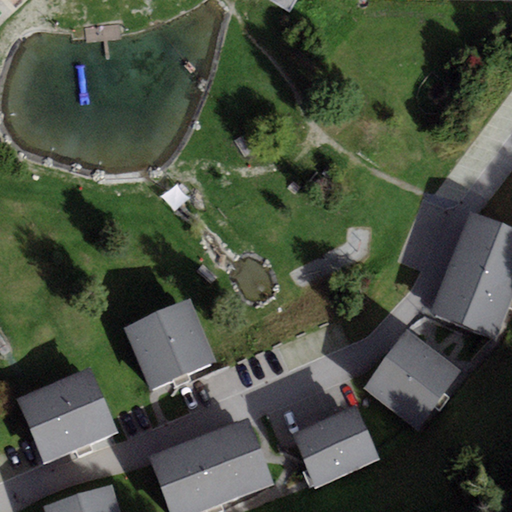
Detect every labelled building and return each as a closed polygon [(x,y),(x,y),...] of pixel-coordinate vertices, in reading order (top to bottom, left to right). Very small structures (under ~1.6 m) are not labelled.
[(511,296),(511,230),(471,214),(431,315),(495,340),(508,307),(511,296)] [(122,326),(150,391),(216,363),(188,298),(122,326)] [(463,371),(406,330),(363,388),(420,430),(463,371)] [(17,401),(44,465),(119,434),(92,370),(17,401)] [(358,408),(293,435),(315,489),(380,462),(358,408)] [(249,417),(150,456),(171,511),(210,511),(276,486),(249,417)] [(45,506),(46,511),(119,511),(112,486),(45,506)]
